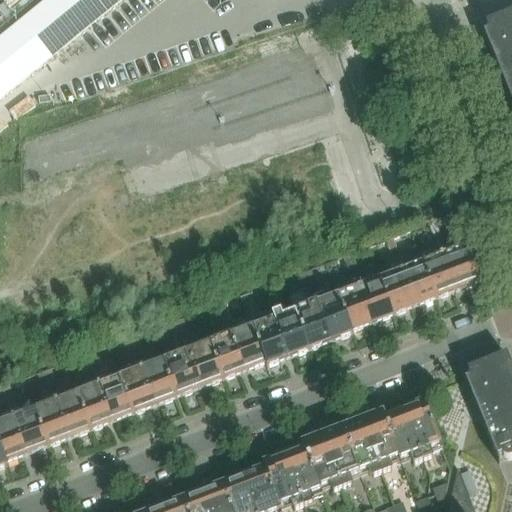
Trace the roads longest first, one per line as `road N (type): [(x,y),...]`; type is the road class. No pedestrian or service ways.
road 1 (residential): [(511,318),(16,511)]
road 2 (residential): [(511,259),(427,34),(439,0)]
